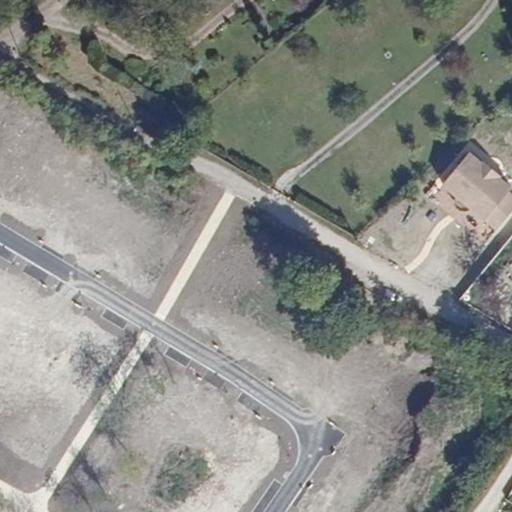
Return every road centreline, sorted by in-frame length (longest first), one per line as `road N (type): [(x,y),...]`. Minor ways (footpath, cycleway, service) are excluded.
road 1 (unclassified): [(4,39),(511,343)]
road 2 (residential): [(0,234),(302,419),(312,455),(273,511)]
